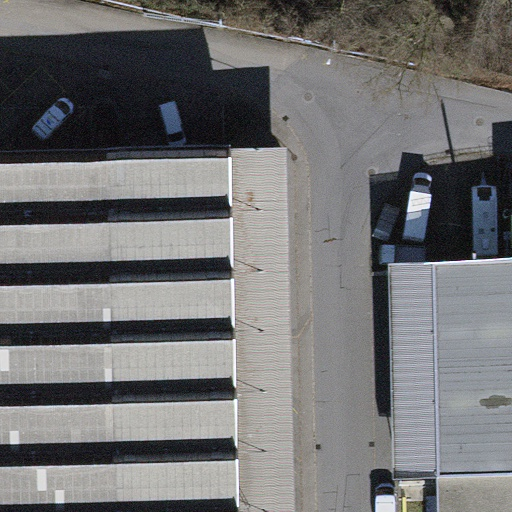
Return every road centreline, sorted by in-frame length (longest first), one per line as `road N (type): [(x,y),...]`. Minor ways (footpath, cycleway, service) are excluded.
road 1 (unclassified): [(390,105),(356,178),(342,248),(344,511)]
road 2 (unclassified): [(390,105),(0,20)]
road 3 (unclassified): [(511,132),(390,105)]
